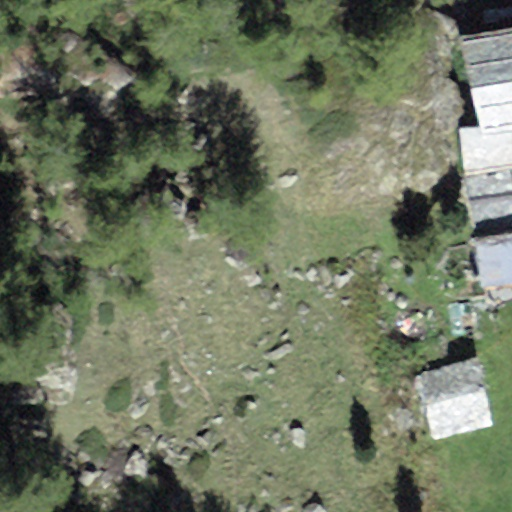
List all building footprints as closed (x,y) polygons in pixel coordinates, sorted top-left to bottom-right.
[(511,25),(462,35),(483,124),(486,134),(511,130),(511,25)] [(511,168),(511,130),(486,134),(483,124),(462,128),(466,176),(511,168)] [(482,239),(511,232),(511,190),(474,198),(482,239)] [(511,280),(511,232),(482,239),(474,240),(482,286),(511,280)] [(479,356),(420,373),(435,438),(494,424),(479,356)]
